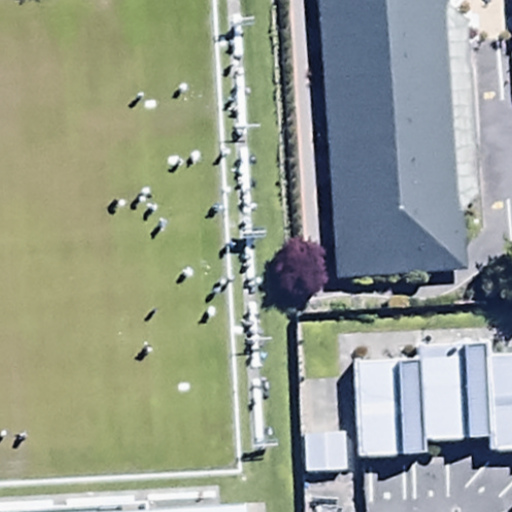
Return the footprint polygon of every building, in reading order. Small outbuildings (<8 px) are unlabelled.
[(511,0),(304,0),(325,288),(464,279),(444,0),(511,0)] [(418,341),(418,357),(421,435),(485,433),(483,354),(482,339),(418,341)] [(511,353),(483,354),(485,433),(486,445),(511,444),(511,353)] [(418,357),(356,359),(359,453),(422,451),(421,435),(418,357)] [(300,457),(300,499),(343,499),(343,457),(300,457)]
